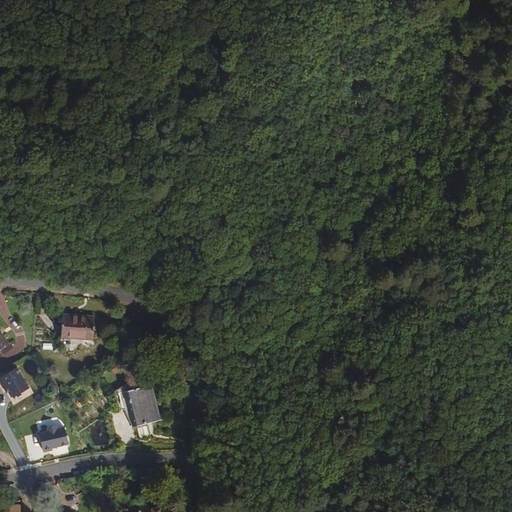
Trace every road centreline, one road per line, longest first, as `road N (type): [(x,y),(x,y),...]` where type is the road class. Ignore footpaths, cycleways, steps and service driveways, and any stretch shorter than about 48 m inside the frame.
road 1 (residential): [(0,278),(99,290),(167,321),(193,396),(187,460)]
road 2 (residential): [(187,460),(97,461),(21,476)]
